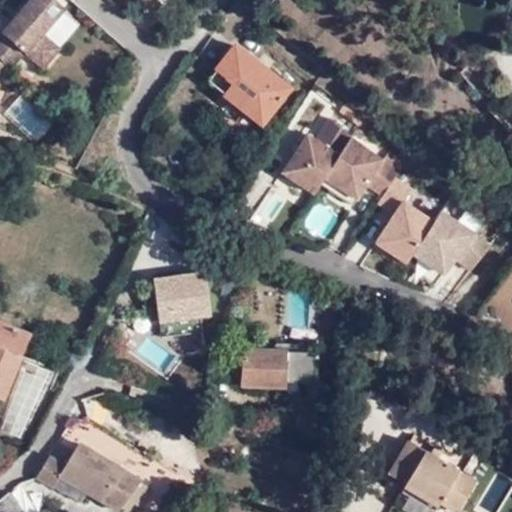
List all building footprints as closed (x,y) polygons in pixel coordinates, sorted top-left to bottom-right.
[(0,55),(3,58),(11,66),(24,51),(42,67),(59,49),(43,33),(66,9),(56,0),(30,0),(19,13),(22,15),(17,21),(14,17),(0,32),(0,55)] [(288,83),(234,40),(206,74),(260,118),(288,83)] [(0,55),(0,57),(9,68),(11,66),(3,58),(0,55)] [(350,131),(350,130),(351,130),(331,110),(317,132),(308,126),(283,165),(316,186),(322,175),(350,131)] [(400,162),(350,131),(326,169),(359,190),(367,176),(385,186),(400,162)] [(359,190),(326,169),(322,176),(355,196),(359,190)] [(406,192),(414,180),(396,169),(385,186),(379,194),(397,205),(378,233),(409,253),(435,211),(406,192)] [(511,323),(511,264),(484,298),(484,301),(482,310),(500,313),(498,322),(511,323)] [(152,277),(159,330),(174,328),(174,333),(201,329),(199,314),(209,313),(203,270),(152,277)] [(510,339),(511,339),(511,323),(498,322),(496,334),(510,336),(510,339)] [(0,398),(5,401),(31,335),(0,323),(0,398)] [(242,348),(241,384),(277,385),(284,385),(285,379),(314,380),(315,350),(242,348)] [(479,479),(411,435),(389,469),(408,481),(404,487),(435,508),(443,496),(461,508),(479,479)] [(46,455),(48,457),(49,454),(55,442),(54,441),(46,455)] [(57,475),(116,510),(118,506),(136,480),(137,479),(74,442),(61,464),(48,457),(38,477),(36,478),(51,486),(57,475)] [(48,457),(61,464),(69,450),(55,442),(49,454),(48,457)] [(33,476),(36,478),(38,477),(48,457),(46,455),(33,476)] [(118,506),(125,511),(131,501),(138,506),(149,487),(136,480),(118,506)]
